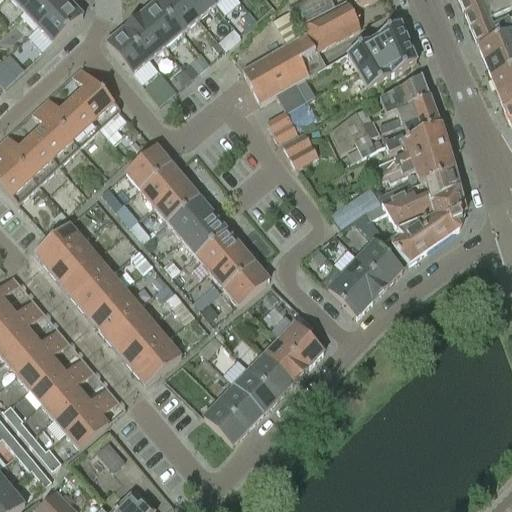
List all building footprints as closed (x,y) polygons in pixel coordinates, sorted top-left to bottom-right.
[(41,0),(9,0),(9,1),(23,17),(41,0)] [(62,0),(41,0),(23,17),(38,33),(67,5),(62,0)] [(198,25),(177,0),(163,0),(155,7),(181,38),(198,25)] [(205,0),(177,0),(198,25),(214,11),(205,0)] [(205,0),(214,11),(227,0),(205,0)] [(303,40),(283,51),(242,76),(260,111),(309,82),(301,66),(316,58),(360,34),(346,8),(335,14),(328,0),(315,0),(289,14),(290,16),(289,17),(303,40)] [(352,0),(357,11),(384,0),(352,0)] [(511,0),(457,0),(455,1),(466,29),(476,48),(511,31),(511,21),(507,24),(504,16),(511,12),(511,0)] [(83,22),(67,5),(38,33),(53,49),(83,22)] [(155,7),(139,21),(165,52),(181,38),(155,7)] [(303,40),(289,17),(270,29),(283,51),(303,40)] [(139,21),(122,35),(148,66),(165,52),(139,21)] [(394,56),(396,59),(409,51),(400,28),(347,59),(358,77),(394,56)] [(232,50),(240,43),(240,41),(234,34),(225,41),(232,50)] [(148,66),(122,35),(105,49),(131,80),(148,66)] [(511,54),(511,36),(478,52),(484,67),(511,54)] [(216,47),(212,50),(217,57),(222,53),(217,48),(216,47)] [(396,59),(394,56),(358,77),(368,96),(416,67),(409,51),(396,59)] [(511,54),(484,67),(491,83),(511,73),(511,54)] [(208,71),(200,61),(189,71),(197,80),(208,71)] [(1,66),(0,67),(0,88),(4,93),(16,82),(3,66),(2,67),(1,66)] [(511,73),(491,83),(497,99),(511,92),(511,73)] [(71,106),(99,135),(119,116),(80,74),(72,82),(83,94),(71,106)] [(183,75),(171,85),(180,95),(192,85),(184,75),(183,75)] [(160,80),(144,94),(145,95),(159,112),(160,111),(160,112),(176,99),(160,80)] [(395,117),(429,102),(421,80),(379,104),(385,120),(394,116),(395,117)] [(300,88),(279,100),(290,118),(311,106),(300,88)] [(511,92),(497,99),(504,115),(511,111),(511,92)] [(429,102),(395,117),(397,122),(378,131),(381,140),(391,135),(391,136),(434,116),(429,102)] [(99,135),(71,106),(59,117),(48,104),(39,112),(79,154),(99,135)] [(59,173),(79,154),(39,112),(31,119),(43,132),(31,143),(59,173)] [(364,113),(358,118),(363,129),(369,141),(371,143),(371,144),(379,140),(372,125),(371,126),(364,113)] [(434,116),(391,136),(394,142),(388,145),(387,143),(382,145),(385,152),(402,145),(403,146),(439,129),(434,116)] [(275,137),(293,127),(287,117),(269,127),(275,137)] [(363,129),(358,118),(329,138),(340,160),(355,151),(356,152),(356,151),(354,147),(369,141),(363,129)] [(282,149),(300,138),(293,127),(275,137),(282,149)] [(402,145),(385,152),(389,160),(401,154),(404,161),(370,175),(374,184),(446,153),(439,129),(403,146),(402,145)] [(287,160),(311,150),(304,138),(281,151),(287,160)] [(0,148),(0,149),(39,191),(59,173),(31,143),(19,154),(7,141),(0,148)] [(371,143),(369,141),(354,147),(356,151),(356,152),(357,153),(357,155),(358,155),(371,146),(370,145),(371,144),(371,143)] [(373,148),(377,156),(382,153),(379,145),(373,148)] [(357,155),(357,153),(346,160),(350,170),(377,156),(373,148),(372,149),(371,146),(358,155),(357,155)] [(0,190),(18,210),(39,191),(0,149),(0,167),(2,169),(0,170),(0,190)] [(318,161),(311,150),(287,160),(295,175),(318,161)] [(446,153),(374,184),(378,192),(407,181),(407,179),(415,175),(420,189),(453,175),(446,153)] [(141,197),(172,171),(157,154),(126,180),(141,197)] [(172,171),(141,197),(155,214),(186,187),(172,171)] [(420,189),(411,193),(416,206),(428,200),(430,206),(458,194),(453,175),(420,189)] [(411,193),(407,185),(376,200),(381,207),(411,193)] [(186,187),(155,214),(169,230),(199,204),(186,187)] [(386,217),(398,236),(436,222),(437,227),(464,214),(458,194),(430,206),(428,200),(416,206),(411,193),(381,207),(386,217)] [(213,220),(199,204),(169,230),(182,246),(213,220)] [(359,207),(330,223),(338,236),(349,229),(365,220),(359,207)] [(365,215),(366,217),(371,226),(382,220),(386,217),(381,207),(365,215)] [(436,222),(398,236),(385,246),(409,270),(459,234),(465,217),(464,214),(437,227),(436,222)] [(227,237),(213,220),(182,246),(196,263),(227,237)] [(48,276),(83,246),(69,229),(34,259),(48,276)] [(227,237),(196,263),(209,278),(240,252),(227,237)] [(83,246),(48,276),(62,292),(97,263),(83,246)] [(350,272),(380,300),(403,276),(373,248),(350,272)] [(254,268),(240,252),(209,278),(223,294),(254,268)] [(139,256),(130,263),(144,280),(153,272),(139,256)] [(97,263),(62,292),(76,309),(111,279),(97,263)] [(254,268),(223,294),(239,313),(270,286),(254,268)] [(380,300),(350,272),(328,295),(357,324),(380,300)] [(111,279),(76,309),(90,325),(125,296),(111,279)] [(2,305),(19,290),(13,283),(0,293),(0,319),(8,313),(2,305)] [(166,290),(154,300),(162,309),(174,299),(166,290)] [(139,312),(125,296),(90,325),(104,342),(139,312)] [(8,313),(0,319),(0,344),(37,313),(32,307),(15,321),(8,313)] [(139,312),(104,342),(118,358),(153,329),(139,312)] [(43,320),(37,313),(0,344),(0,361),(4,366),(33,342),(27,334),(43,320)] [(167,345),(153,329),(118,358),(132,375),(167,345)] [(295,330),(264,362),(293,390),(324,358),(295,330)] [(33,342),(4,366),(16,381),(62,343),(56,336),(40,350),(33,342)] [(213,341),(198,356),(206,365),(221,350),(213,341)] [(68,350),(62,343),(16,381),(28,396),(58,371),(52,363),(68,350)] [(181,362),(167,345),(132,375),(146,392),(181,362)] [(293,390),(264,362),(234,393),(263,421),(293,390)] [(58,371),(28,396),(41,411),(87,372),(81,365),(65,379),(58,371)] [(93,379),(87,372),(41,411),(53,425),(83,400),(77,393),(93,379)] [(263,421),(234,393),(204,424),(233,452),(263,421)] [(90,409),(83,400),(53,425),(65,440),(112,401),(106,395),(90,409)] [(117,408),(112,401),(65,440),(78,455),(108,430),(101,422),(117,408)] [(22,426),(10,412),(3,418),(15,432),(21,428),(22,426)] [(0,426),(0,445),(2,444),(9,438),(0,426)] [(27,447),(33,442),(21,428),(15,432),(27,447)] [(2,444),(16,461),(23,454),(9,438),(2,444)] [(45,457),(33,442),(27,447),(39,462),(45,457)] [(108,448),(95,458),(112,478),(124,467),(108,448)] [(23,454),(16,461),(30,477),(31,476),(37,471),(23,454)] [(39,462),(52,477),(61,469),(49,454),(45,457),(39,462)] [(31,476),(45,492),(51,487),(37,471),(31,476)] [(0,481),(0,501),(10,494),(0,481)] [(10,494),(0,501),(0,511),(22,511),(24,511),(10,494)] [(71,511),(56,496),(43,508),(47,511),(71,511)] [(120,511),(148,511),(134,498),(120,511)]
